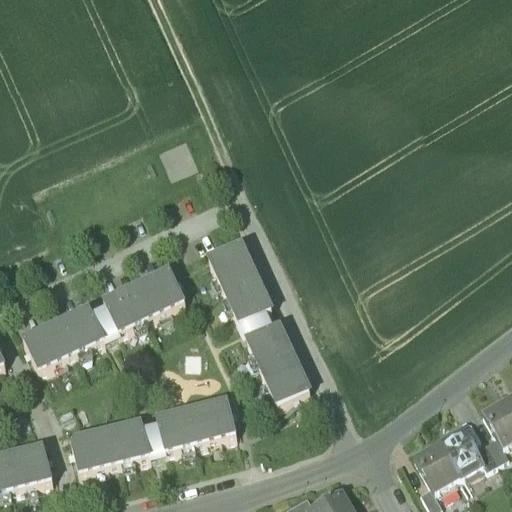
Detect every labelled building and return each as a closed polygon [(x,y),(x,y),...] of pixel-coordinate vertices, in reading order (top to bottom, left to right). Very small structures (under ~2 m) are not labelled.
[(272,319),(240,257),(224,265),(207,274),(253,367),(281,421),(299,412),(314,405),(280,336),(271,341),(266,331),(263,324),(272,319)] [(86,323),(22,351),(29,367),(37,385),(188,318),(181,302),(173,284),(103,315),(107,324),(98,328),(90,331),(86,323)] [(0,387),(9,383),(1,365),(0,362),(0,387)] [(511,456),(511,418),(507,411),(482,425),(503,461),(511,456)] [(140,434),(72,450),(76,467),(81,486),(160,468),(242,449),(238,432),(233,413),(159,430),(161,439),(142,443),(140,434)] [(485,476),(464,440),(439,454),(460,492),(485,476)] [(460,492),(439,454),(414,468),(435,505),(460,492)] [(0,508),(56,496),(52,477),(48,460),(0,470),(0,508)] [(350,511),(344,501),(324,511),(350,511)]
